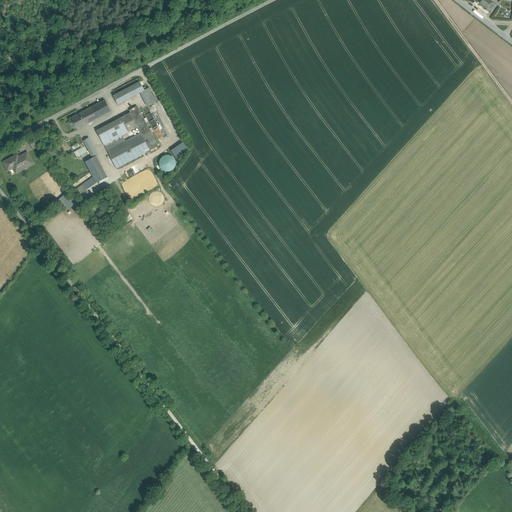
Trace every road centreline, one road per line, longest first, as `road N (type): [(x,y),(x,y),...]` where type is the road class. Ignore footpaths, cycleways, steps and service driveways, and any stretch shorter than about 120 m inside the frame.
road 1 (unclassified): [(242,511),(0,191)]
road 2 (unclassified): [(0,145),(273,0)]
road 3 (track): [(511,102),(436,0)]
